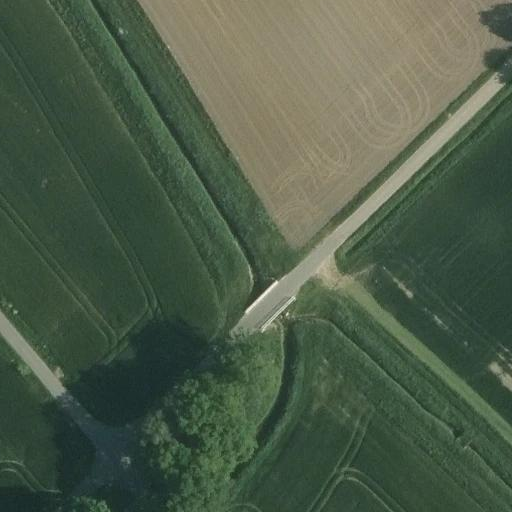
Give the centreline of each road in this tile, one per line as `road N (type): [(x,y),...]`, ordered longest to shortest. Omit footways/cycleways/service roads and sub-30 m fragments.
road 1 (unclassified): [(115,457),(511,68)]
road 2 (unclassified): [(0,321),(115,457)]
